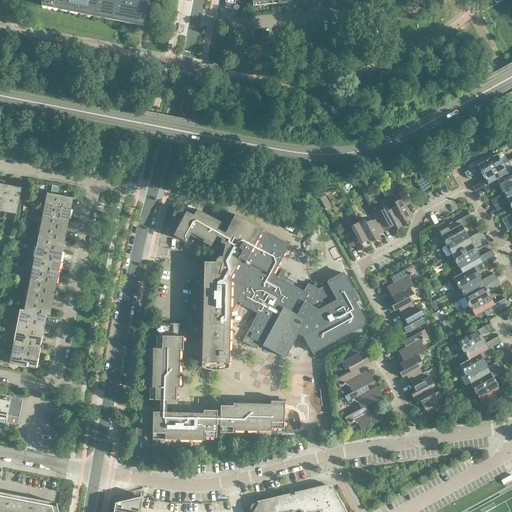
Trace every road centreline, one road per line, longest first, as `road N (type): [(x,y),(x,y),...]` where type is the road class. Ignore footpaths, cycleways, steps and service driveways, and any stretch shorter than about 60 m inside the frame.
road 1 (secondary): [(194,134),(312,154),(362,151),(511,76)]
road 2 (tertiary): [(96,470),(190,485),(416,441)]
road 3 (tertiary): [(96,470),(153,193)]
road 4 (residential): [(0,375),(56,379),(100,184)]
road 5 (residential): [(511,270),(464,189),(419,214),(411,235),(357,267)]
road 6 (residential): [(420,9),(231,23),(196,15)]
road 7 (secondary): [(194,134),(0,95)]
road 8 (residential): [(416,441),(379,358),(388,329),(357,267)]
road 9 (tertiary): [(153,193),(196,15)]
